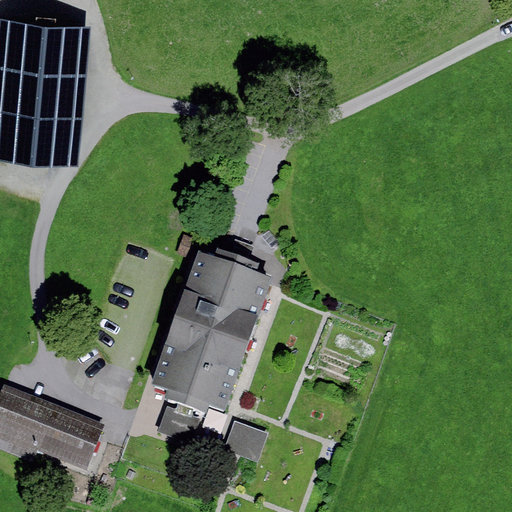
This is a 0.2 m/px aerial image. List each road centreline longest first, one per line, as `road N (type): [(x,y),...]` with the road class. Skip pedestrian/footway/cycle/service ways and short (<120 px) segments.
road 1 (track): [(91,7),(117,97),(69,179),(42,267),(41,303),(56,372),(132,421)]
road 2 (track): [(511,26),(311,128),(283,130),(117,97)]
road 3 (track): [(283,130),(247,246)]
